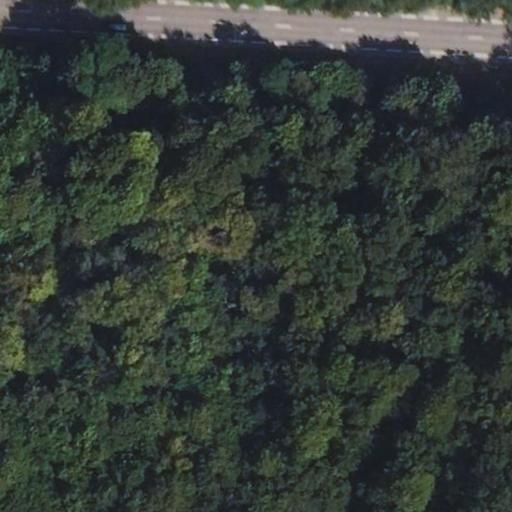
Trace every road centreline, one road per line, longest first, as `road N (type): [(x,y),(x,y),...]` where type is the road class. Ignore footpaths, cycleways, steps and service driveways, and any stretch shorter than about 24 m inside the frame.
road 1 (primary): [(0,10),(511,41)]
road 2 (track): [(0,251),(197,91)]
